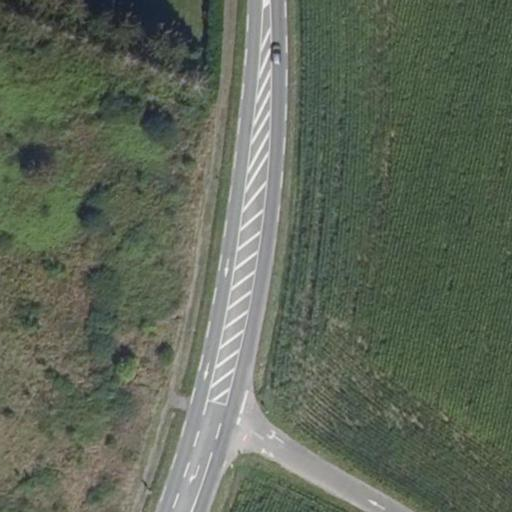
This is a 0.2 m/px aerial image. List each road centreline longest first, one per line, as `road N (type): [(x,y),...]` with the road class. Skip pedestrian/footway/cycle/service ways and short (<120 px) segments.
road 1 (tertiary): [(271,0),(266,138),(223,409)]
road 2 (unclassified): [(367,511),(223,409)]
